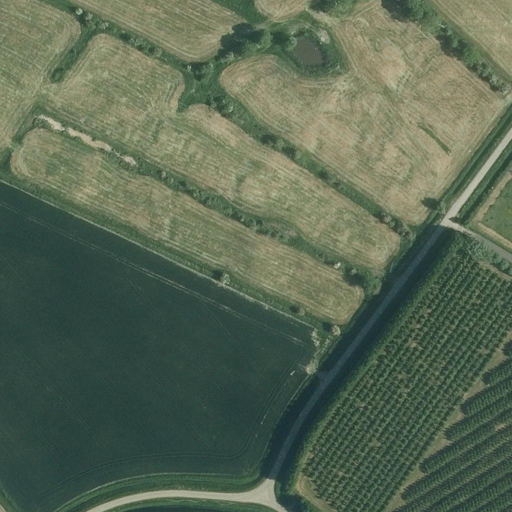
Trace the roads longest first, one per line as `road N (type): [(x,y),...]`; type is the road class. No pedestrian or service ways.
road 1 (unclassified): [(259,496),(297,426),(511,129)]
road 2 (unclassified): [(100,511),(183,494),(259,496)]
